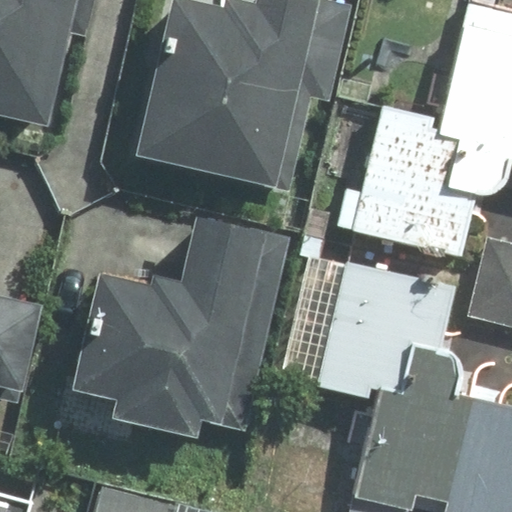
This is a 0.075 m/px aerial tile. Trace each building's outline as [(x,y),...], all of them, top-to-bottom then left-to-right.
[(55,35),(63,0),(0,0),(0,126),(32,134),(55,35)] [(288,195),(310,104),(321,107),(344,15),(281,0),(243,0),(242,7),(213,0),(212,0),(208,17),(157,4),(119,161),(261,196),(262,189),(288,195)] [(372,105),(343,227),(456,253),(479,156),(511,164),(511,3),(497,0),(466,0),(438,120),(372,105)] [(289,242),(187,218),(171,286),(141,279),(137,296),(89,285),(62,397),(101,406),(95,430),(188,452),(194,428),(242,440),(289,242)] [(511,243),(480,235),(459,319),(511,332),(511,243)] [(452,287),(340,258),(309,378),(373,397),(355,502),(399,511),(511,511),(511,406),(427,384),(452,287)] [(0,399),(4,400),(25,311),(0,304),(0,399)]
